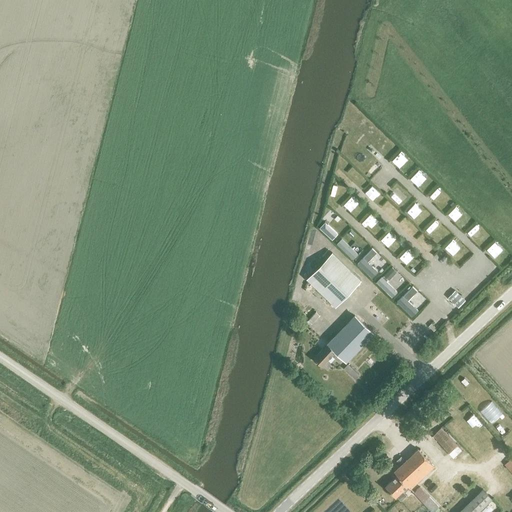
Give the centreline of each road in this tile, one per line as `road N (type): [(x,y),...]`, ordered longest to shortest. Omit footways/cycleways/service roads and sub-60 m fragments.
road 1 (unclassified): [(279,511),(511,292)]
road 2 (tertiary): [(225,511),(0,357)]
